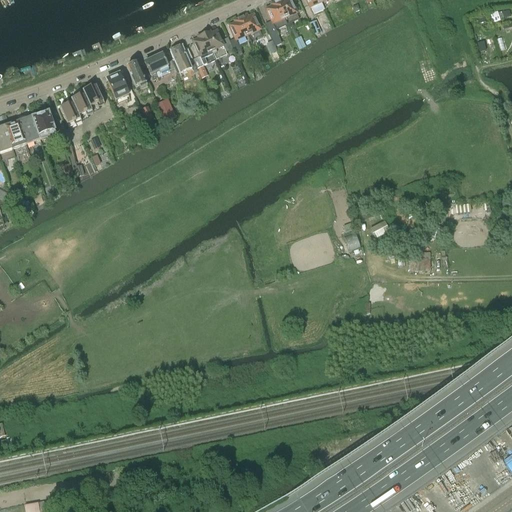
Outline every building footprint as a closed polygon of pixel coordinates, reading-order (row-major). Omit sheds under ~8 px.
[(281,0),(277,2),(284,19),(287,25),(288,28),(293,26),(291,23),(299,19),(296,14),(289,0),(287,0),(284,2),(282,0),(281,0)] [(319,0),(305,0),(309,8),(321,3),(319,0)] [(272,7),(266,10),(272,22),(273,24),(275,30),(287,25),(284,19),(277,2),(272,4),(271,5),(272,7)] [(253,16),(247,18),(246,16),(240,19),(247,36),(259,30),(253,16)] [(240,19),(236,20),(234,21),(235,24),(229,26),(235,39),(229,42),(237,58),(242,56),(235,41),(247,36),(240,19)] [(272,22),(265,25),(275,47),(282,44),(275,30),(273,24),(272,22)] [(314,22),(309,24),(314,35),(319,33),(314,22)] [(293,26),(288,28),(294,41),(298,39),(293,26)] [(216,32),(210,35),(209,32),(203,35),(215,62),(227,57),(225,52),(232,49),(227,38),(220,41),(216,32)] [(203,35),(199,37),(197,37),(199,40),(192,43),(204,68),(215,62),(203,35)] [(272,42),(267,45),(271,54),(276,52),(272,42)] [(477,44),(479,53),(485,52),(483,42),(477,44)] [(173,50),(170,51),(182,82),(194,76),(193,74),(198,72),(197,70),(192,59),(187,48),(183,50),(182,46),(180,47),(178,46),(174,48),(173,50)] [(149,61),(145,63),(150,75),(155,73),(157,78),(170,72),(170,71),(175,69),(170,59),(165,61),(162,55),(153,59),(154,61),(150,62),(149,61)] [(131,67),(126,69),(135,89),(139,87),(140,90),(147,87),(137,64),(136,65),(134,64),(132,65),(131,67)] [(203,68),(197,70),(198,72),(201,79),(207,76),(203,68)] [(119,75),(106,80),(117,105),(130,100),(119,75)] [(96,87),(90,89),(90,88),(82,91),(83,95),(84,97),(85,97),(91,111),(104,105),(96,87)] [(83,95),(78,97),(78,96),(70,100),(72,104),(73,105),(80,120),(92,114),(91,111),(85,97),(84,97),(83,95)] [(156,105),(163,124),(170,121),(162,103),(156,105)] [(73,105),(72,104),(67,106),(67,105),(59,109),(68,129),(81,123),(80,120),(73,105)] [(147,108),(141,111),(146,122),(152,119),(147,108)] [(32,119),(39,142),(56,136),(48,113),(40,116),(39,114),(35,114),(32,116),(32,119)] [(19,123),(18,123),(26,146),(39,142),(32,119),(26,121),(24,119),(19,121),(19,123)] [(5,128),(12,151),(26,146),(18,123),(12,125),(10,124),(6,125),(5,128)] [(0,154),(12,151),(5,128),(0,129),(0,154)] [(70,146),(65,147),(75,178),(80,177),(78,167),(76,167),(70,146)] [(100,165),(96,156),(91,158),(95,167),(100,165)] [(373,199),(362,203),(364,209),(375,206),(373,199)] [(507,202),(498,203),(500,214),(508,213),(507,202)] [(375,240),(389,232),(384,222),(369,230),(375,240)] [(355,235),(345,238),(349,251),(359,248),(355,235)] [(486,245),(485,236),(456,236),(456,245),(486,245)] [(430,272),(430,262),(429,253),(418,254),(418,262),(409,262),(409,272),(430,272)] [(361,304),(361,315),(369,315),(370,304),(361,304)] [(37,503),(37,504),(38,509),(38,511),(50,510),(49,501),(37,503)]
